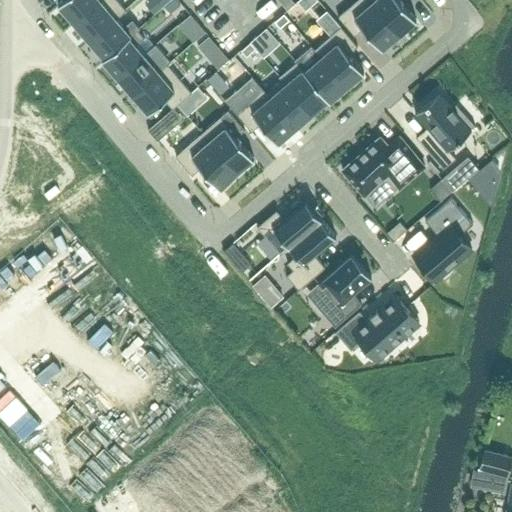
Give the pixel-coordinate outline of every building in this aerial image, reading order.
[(60,0),(57,3),(73,21),(97,0),(60,0)] [(88,39),(114,16),(115,17),(125,8),(117,0),(97,0),(73,21),(88,39)] [(176,0),(170,0),(164,5),(169,11),(179,3),(176,0)] [(296,0),(297,0),(304,9),(314,0),(296,0)] [(362,27),(381,48),(398,33),(369,0),(354,0),(337,15),(353,34),(362,27)] [(369,0),(398,33),(415,18),(399,0),(369,0)] [(183,29),(194,19),(192,16),(189,13),(178,23),(183,29)] [(283,13),(273,20),(279,27),(288,19),(283,13)] [(103,56),(136,28),(137,28),(138,27),(132,19),(123,26),(115,17),(114,16),(88,39),(103,56)] [(345,86),(345,85),(363,71),(347,53),(356,45),(355,43),(343,30),(340,26),(330,35),(336,42),(320,56),(345,86)] [(257,51),(274,36),(266,27),(249,41),(254,47),(257,51)] [(103,56),(101,58),(116,76),(143,53),(134,43),(143,35),(137,28),(136,28),(103,56)] [(217,67),(228,58),(208,34),(197,44),(217,67)] [(249,41),(240,49),(245,55),(254,47),(249,41)] [(131,93),(167,63),(162,58),(165,56),(155,43),(143,53),(116,76),(131,93)] [(312,63),(304,70),(303,70),(327,98),(328,100),(329,100),(345,86),(320,56),(312,63)] [(187,94),(191,91),(167,63),(131,93),(147,112),(163,98),(171,107),(176,103),(187,94)] [(327,98),(303,70),(304,70),(302,68),(285,83),(310,112),(327,98)] [(310,112),(285,83),(268,97),(294,127),(310,112)] [(470,129),(438,91),(413,111),(426,126),(414,136),(442,167),(454,157),(447,148),(470,129)] [(187,94),(176,103),(186,115),(197,106),(187,94)] [(294,127),(268,97),(252,111),(246,104),(236,112),(240,118),(252,131),(261,124),(276,142),(294,127)] [(253,157),(235,136),(244,128),(227,109),(201,132),(236,172),(253,157)] [(236,172),(201,132),(174,154),(191,174),(200,166),(218,187),(236,172)] [(424,165),(398,135),(387,145),(379,136),(341,168),(363,194),(387,174),(398,187),(424,165)] [(494,193),(502,163),(494,153),(474,170),(494,193)] [(456,165),(441,178),(451,190),(467,176),(456,165)] [(436,232),(412,253),(434,279),(471,247),(458,233),(471,222),(449,196),(424,218),(436,232)] [(274,210),(254,227),(277,254),(286,247),(318,218),(304,201),(282,220),(274,210)] [(290,271),(284,276),(296,289),(322,267),(312,254),(333,236),(318,218),(286,247),(294,256),(284,264),(290,271)] [(386,232),(393,240),(406,228),(399,221),(386,232)] [(324,313),(334,325),(360,303),(351,292),(370,276),(351,253),(313,285),(332,307),(324,313)] [(358,310),(334,330),(349,349),(360,340),(376,358),(418,321),(395,294),(366,319),(358,310)] [(486,468),(501,472),(507,474),(511,456),(511,455),(483,447),(478,465),(486,468)] [(472,467),(469,484),(504,491),(507,474),(472,467)]
